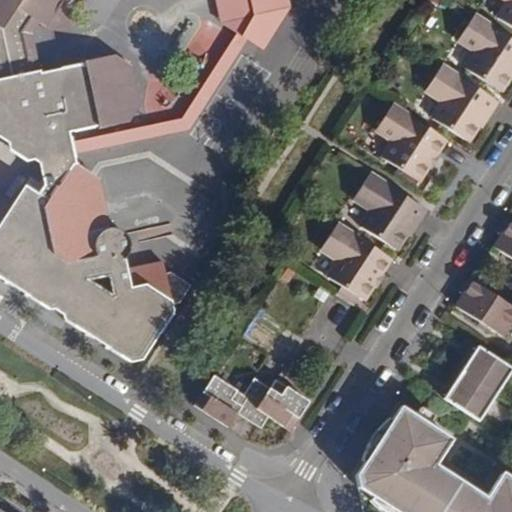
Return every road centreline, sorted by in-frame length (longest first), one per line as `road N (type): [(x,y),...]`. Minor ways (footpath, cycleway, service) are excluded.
road 1 (residential): [(511,152),(285,505)]
road 2 (residential): [(285,505),(237,480),(0,313)]
